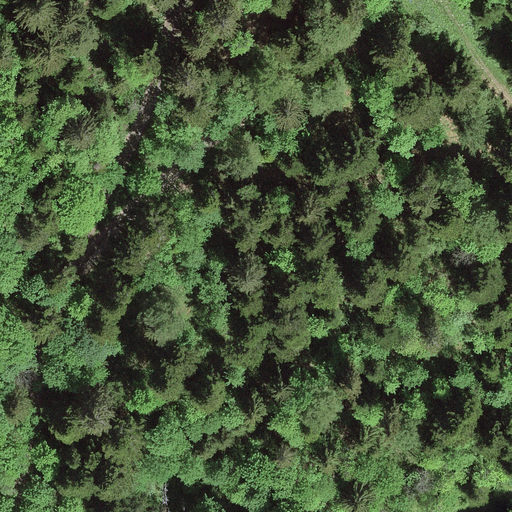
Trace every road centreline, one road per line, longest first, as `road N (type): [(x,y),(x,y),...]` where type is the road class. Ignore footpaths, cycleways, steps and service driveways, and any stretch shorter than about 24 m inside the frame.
road 1 (track): [(376,0),(72,276),(7,511)]
road 2 (track): [(72,276),(155,97),(177,0)]
road 3 (track): [(411,0),(511,106)]
